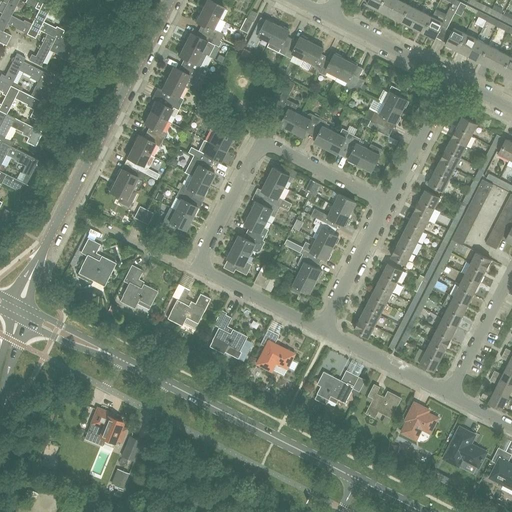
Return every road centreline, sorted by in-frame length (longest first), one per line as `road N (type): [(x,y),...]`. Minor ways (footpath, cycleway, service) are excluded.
road 1 (tertiary): [(424,511),(119,359)]
road 2 (tertiary): [(40,257),(170,0)]
road 3 (residential): [(197,267),(262,144),(387,205)]
road 4 (residential): [(322,331),(387,205)]
road 5 (residential): [(448,394),(322,331)]
road 6 (residential): [(387,205),(450,79)]
road 7 (residential): [(322,331),(197,267)]
road 8 (residential): [(450,79),(327,16)]
road 9 (residential): [(511,274),(448,394)]
